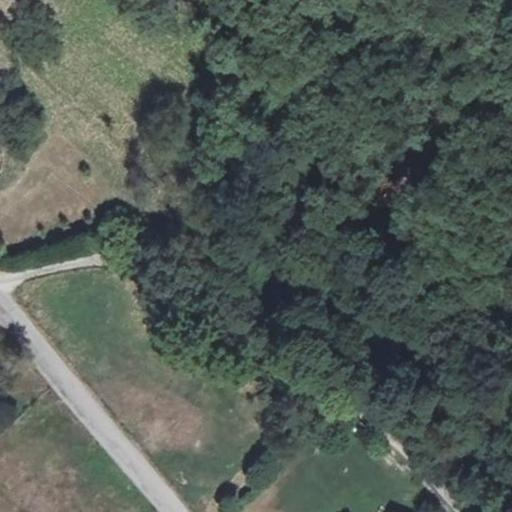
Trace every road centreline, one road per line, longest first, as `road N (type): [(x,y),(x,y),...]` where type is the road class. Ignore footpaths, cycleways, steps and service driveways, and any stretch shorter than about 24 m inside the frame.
road 1 (residential): [(0,229),(177,298),(385,430),(464,511)]
road 2 (unclassified): [(0,321),(172,511)]
